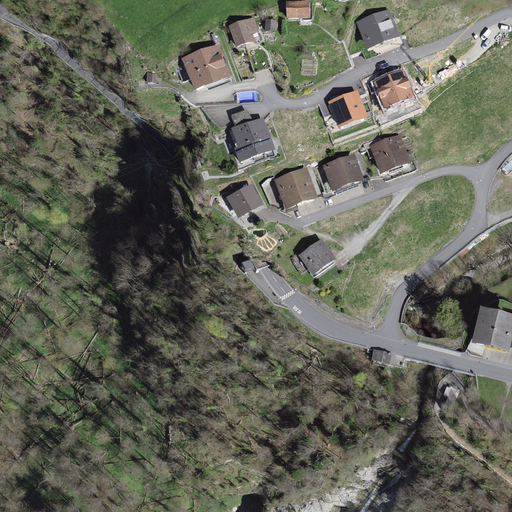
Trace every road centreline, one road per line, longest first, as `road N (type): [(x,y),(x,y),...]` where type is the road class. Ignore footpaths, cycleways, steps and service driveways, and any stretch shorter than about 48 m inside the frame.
road 1 (tertiary): [(384,345),(327,327),(286,298),(207,143),(156,75),(77,0)]
road 2 (residential): [(274,105),(310,101),(349,76),(511,12)]
road 3 (residential): [(266,214),(302,222),(436,173),(483,174)]
road 4 (residential): [(384,345),(406,289),(474,229)]
road 5 (tertiary): [(511,377),(384,345)]
